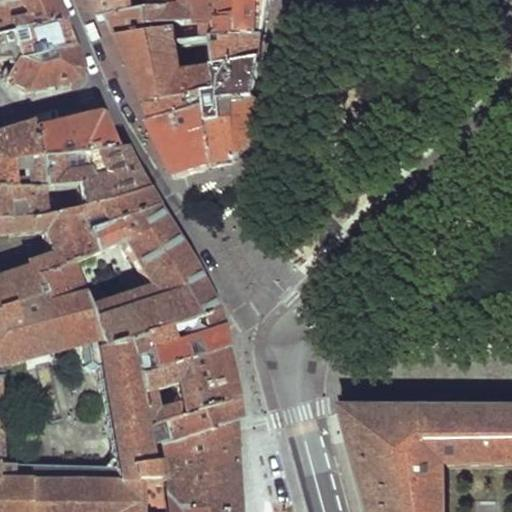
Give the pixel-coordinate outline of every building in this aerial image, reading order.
[(0,38),(57,23),(59,23),(53,9),(47,0),(26,0),(0,7),(0,38)] [(98,20),(110,19),(144,14),(179,10),(178,0),(122,0),(92,4),(95,12),(98,20)] [(178,0),(179,10),(144,14),(145,25),(173,24),(196,24),(196,32),(174,34),(175,41),(200,40),(209,40),(260,39),(266,11),(268,0),(178,0)] [(114,29),(117,38),(174,34),(173,24),(145,25),(144,14),(110,19),(114,29)] [(63,38),(57,23),(0,38),(0,68),(68,52),(63,38)] [(131,72),(144,105),(206,92),(214,90),(212,72),(212,68),(178,69),(175,41),(174,34),(117,38),(131,72)] [(212,68),(212,72),(261,61),(261,50),(260,39),(209,40),(209,49),(212,68)] [(209,40),(200,40),(201,49),(209,49),(209,40)] [(72,63),(68,52),(0,68),(0,79),(29,94),(73,84),(75,73),(72,63)] [(214,90),(206,92),(207,109),(209,127),(223,124),(221,103),(254,100),(257,82),(261,61),(212,72),(214,90)] [(148,114),(151,122),(207,109),(206,92),(144,105),(148,114)] [(223,124),(209,127),(213,164),(214,165),(237,163),(255,139),(256,120),(256,101),(254,100),(221,103),(223,124)] [(209,127),(207,109),(151,122),(149,125),(162,152),(174,178),(213,164),(209,127)] [(91,116),(30,132),(34,165),(110,149),(103,134),(97,120),(96,118),(93,117),(91,116)] [(0,134),(0,195),(39,194),(34,165),(30,132),(28,125),(1,134),(0,134)] [(110,149),(34,165),(39,194),(74,190),(80,210),(143,192),(131,171),(119,149),(110,149)] [(80,210),(43,217),(18,221),(0,223),(0,310),(40,300),(34,280),(71,266),(92,257),(84,235),(154,210),(149,202),(143,192),(80,210)] [(0,223),(18,221),(43,217),(39,194),(0,195),(0,223)] [(84,235),(92,257),(120,247),(129,261),(132,260),(150,291),(86,309),(82,310),(94,348),(136,337),(214,312),(203,289),(191,264),(154,210),(84,235)] [(234,411),(232,403),(145,429),(130,374),(149,372),(141,354),(136,337),(94,348),(82,310),(86,309),(71,266),(34,280),(40,300),(0,310),(0,511),(238,511),(237,499),(234,468),(235,440),(235,423),(234,411)] [(214,312),(136,337),(141,354),(218,329),(216,321),(214,312)] [(218,329),(141,354),(149,372),(221,348),(219,339),(218,329)] [(145,429),(232,403),(227,376),(221,348),(149,372),(130,374),(145,429)] [(511,511),(511,410),(446,411),(341,410),(367,511),(511,511)]
